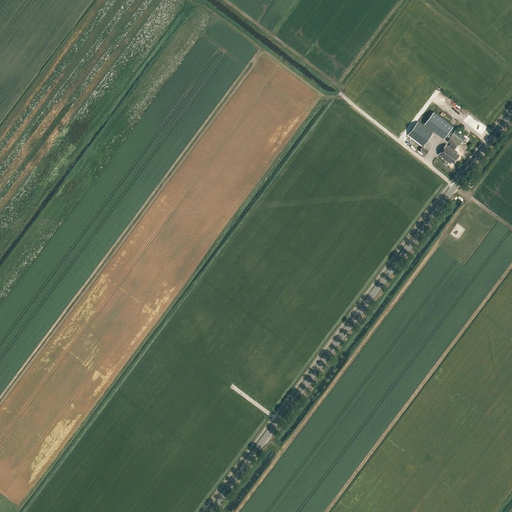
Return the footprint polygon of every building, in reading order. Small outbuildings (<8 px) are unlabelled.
[(451,110),(449,112),(457,120),(459,118),(451,110)] [(433,111),(424,124),(444,139),(449,131),(451,129),(453,126),(433,111)] [(433,133),(418,121),(408,135),(423,146),(433,133)] [(455,130),(455,131),(453,134),(452,135),(461,141),(464,137),(455,130)] [(447,144),(439,155),(451,164),(452,162),(454,163),(460,155),(457,153),(458,152),(454,150),(456,147),(458,144),(450,138),(447,141),(451,144),(450,146),(447,144)] [(419,151),(425,155),(428,151),(422,147),(419,151)] [(144,394),(151,383),(148,381),(141,392),(144,394)]
